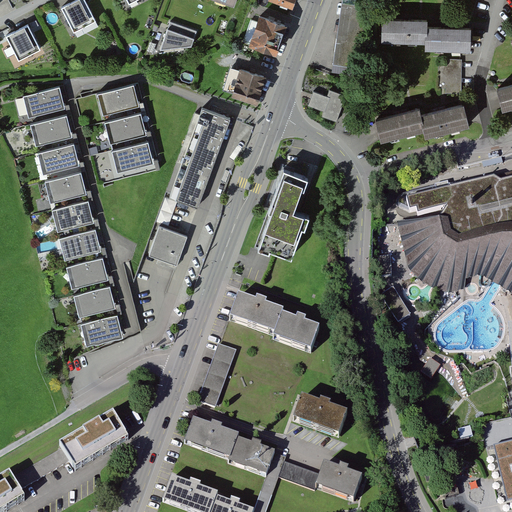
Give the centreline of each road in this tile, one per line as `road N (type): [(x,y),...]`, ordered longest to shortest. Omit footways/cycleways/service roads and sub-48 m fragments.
road 1 (residential): [(130,328),(72,88),(149,79),(271,124)]
road 2 (residential): [(419,511),(400,471),(356,291),(351,179)]
road 3 (tertiary): [(271,124),(180,372)]
road 4 (tertiary): [(180,372),(130,511)]
road 5 (residential): [(503,0),(480,79),(491,142)]
road 6 (residential): [(491,142),(351,179)]
road 7 (tertiary): [(316,0),(275,114)]
